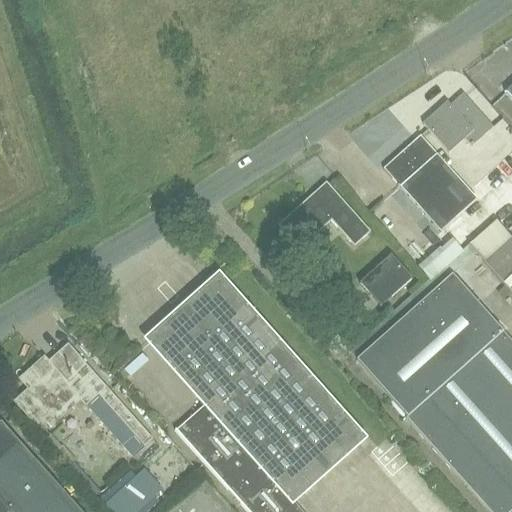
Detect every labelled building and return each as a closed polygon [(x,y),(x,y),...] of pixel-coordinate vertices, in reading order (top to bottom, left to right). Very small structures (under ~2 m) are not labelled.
[(511,85),(503,93),(511,102),(511,85)] [(470,148),(492,129),(461,96),(440,115),(437,111),(421,126),(447,154),(463,140),(470,148)] [(418,139),(382,171),(398,189),(439,234),(444,229),(475,201),(467,193),(418,139)] [(352,247),(368,233),(325,185),(278,227),(298,249),(329,222),(352,247)] [(494,222),(469,244),(477,253),(511,293),(511,235),(508,239),(507,238),(501,230),(494,222)] [(379,309),(409,281),(389,258),(358,285),(379,309)] [(485,511),(511,511),(511,348),(449,278),(354,363),(405,420),(404,421),(485,511)] [(359,438),(219,282),(218,281),(214,285),(150,342),(151,343),(210,409),(206,412),(204,410),(184,428),(177,435),(227,491),(228,491),(233,496),(236,493),(241,498),(239,502),(240,505),(245,511),(295,511),(292,508),(287,502),(294,496),(359,438)] [(27,392),(24,395),(15,402),(34,425),(50,411),(55,417),(76,398),(84,407),(97,395),(144,447),(149,441),(152,440),(103,384),(72,349),(68,344),(56,355),(47,363),(43,359),(19,380),(28,390),(27,392)] [(0,511),(76,511),(17,444),(2,427),(0,428),(0,511)] [(66,472),(93,502),(102,495),(75,464),(66,472)] [(160,492),(159,490),(144,473),(137,480),(136,481),(106,507),(105,509),(107,511),(138,511),(154,498),(160,492)]
